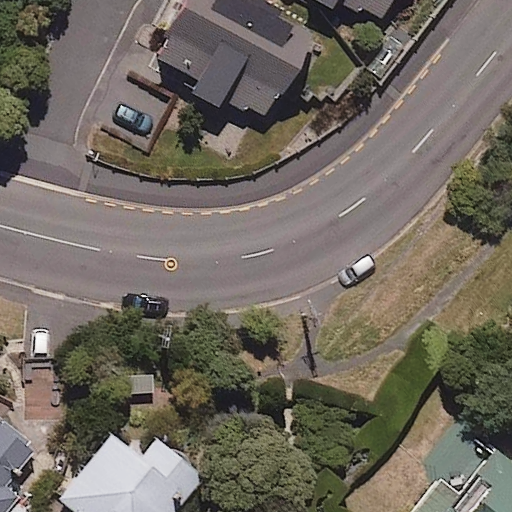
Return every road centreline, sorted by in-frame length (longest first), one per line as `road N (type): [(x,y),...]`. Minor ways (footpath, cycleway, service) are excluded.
road 1 (secondary): [(2,223),(177,260),(285,247),(338,221),(396,172),(511,36)]
road 2 (residential): [(2,223),(72,68),(93,0)]
